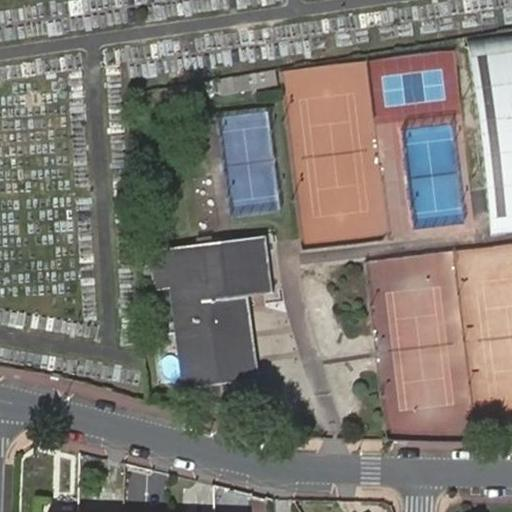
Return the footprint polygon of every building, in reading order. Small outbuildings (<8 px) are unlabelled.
[(511,34),(473,39),(499,232),(511,230),(511,34)] [(276,66),(219,75),(223,96),(280,87),(276,66)] [(138,238),(140,260),(151,259),(150,237),(138,238)] [(264,240),(249,242),(254,294),(269,292),(264,240)] [(175,301),(177,318),(184,318),(186,330),(178,331),(182,382),(236,377),(230,322),(226,322),(223,297),(243,295),(254,294),(249,242),(154,251),(158,302),(175,301)] [(230,322),(236,377),(251,376),(243,295),(223,297),(226,322),(230,322)] [(184,318),(177,318),(178,331),(186,330),(184,318)]
